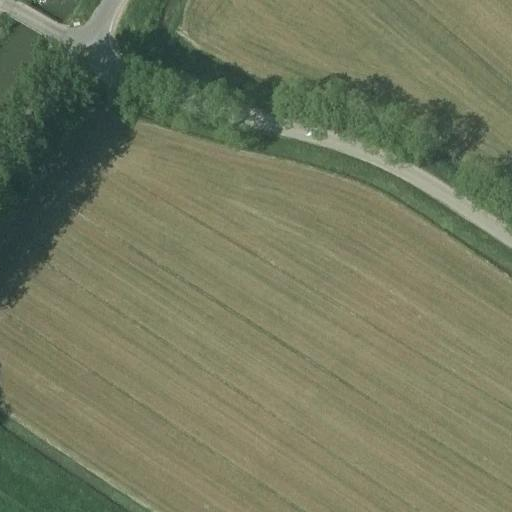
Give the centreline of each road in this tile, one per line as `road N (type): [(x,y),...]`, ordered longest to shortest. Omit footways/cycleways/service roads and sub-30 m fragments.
road 1 (unclassified): [(511,243),(425,186),(345,151),(131,83),(77,50)]
road 2 (unclassified): [(0,162),(77,50)]
